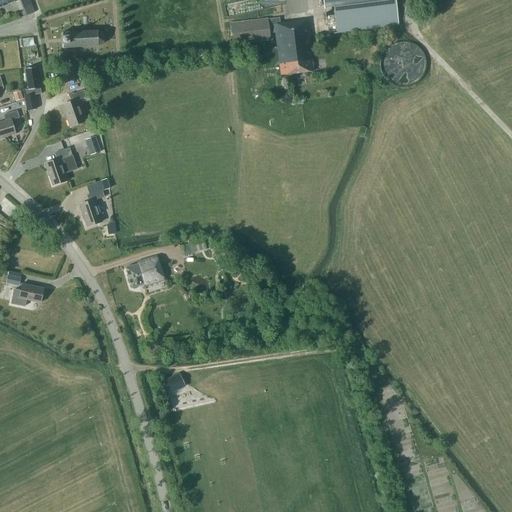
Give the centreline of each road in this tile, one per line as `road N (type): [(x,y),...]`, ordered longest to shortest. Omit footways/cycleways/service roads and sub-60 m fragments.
road 1 (unclassified): [(166,511),(134,391),(91,281),(1,182)]
road 2 (track): [(124,365),(186,366),(349,346),(371,364)]
road 3 (residential): [(1,182),(40,114),(43,93),(34,28),(0,29)]
road 4 (track): [(403,0),(406,26),(511,134)]
